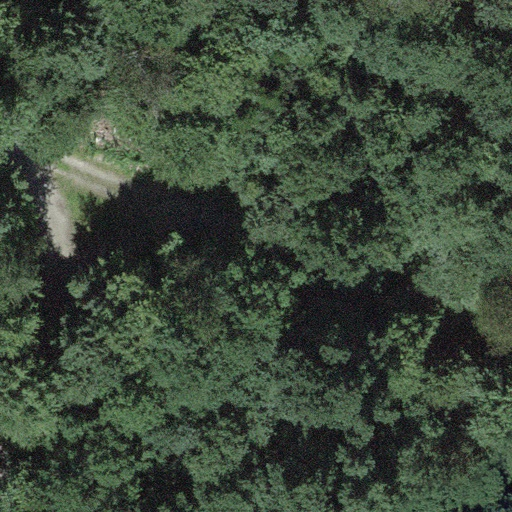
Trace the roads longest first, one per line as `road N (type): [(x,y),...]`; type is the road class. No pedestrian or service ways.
road 1 (track): [(0,127),(106,179),(511,330)]
road 2 (track): [(1,511),(106,179)]
